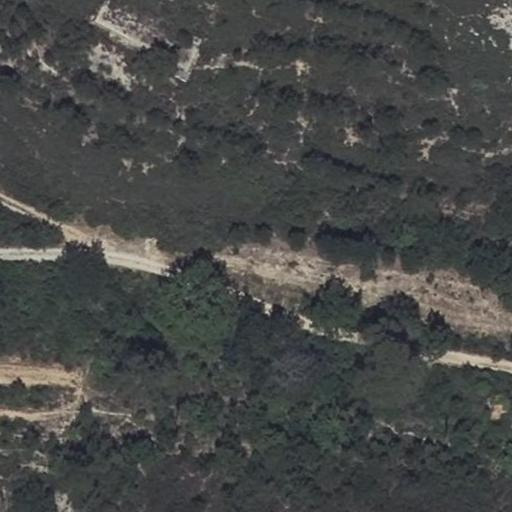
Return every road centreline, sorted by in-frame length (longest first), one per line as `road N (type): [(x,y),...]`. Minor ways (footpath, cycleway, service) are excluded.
road 1 (track): [(0,255),(89,253),(148,265),(272,311),(511,366)]
road 2 (track): [(0,195),(148,265)]
